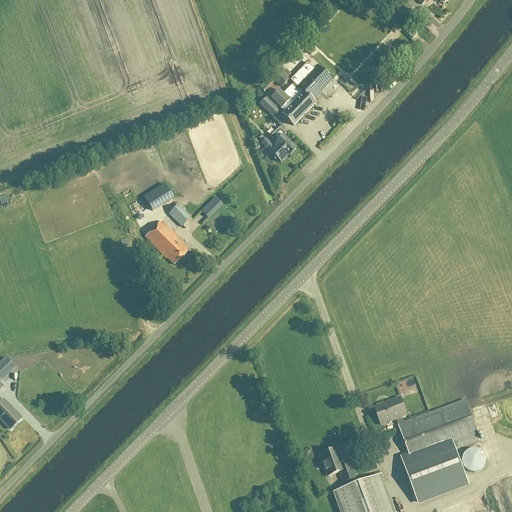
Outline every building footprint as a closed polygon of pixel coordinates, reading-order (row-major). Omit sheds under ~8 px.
[(407,33),(413,38),(417,34),(411,29),(407,33)] [(281,109),(281,110),(284,113),(282,115),(293,126),(315,105),(311,102),(331,81),(317,68),(314,70),(307,63),(290,81),(300,90),(297,93),(291,87),(283,95),(278,91),(271,99),(281,109)] [(274,79),(280,73),(277,70),(271,76),(274,79)] [(274,79),(274,80),(281,87),(288,81),(280,73),(274,79)] [(376,88),(379,92),(386,86),(382,82),(376,88)] [(265,139),(261,144),(269,152),(281,163),(288,156),(289,157),(295,150),(282,138),(276,144),(276,145),(273,147),(265,139)] [(144,181),(155,177),(153,170),(141,174),(144,181)] [(147,201),(165,190),(162,185),(145,195),(147,201)] [(169,189),(149,201),(152,206),(172,194),(169,189)] [(223,205),(215,198),(201,212),(208,219),(223,205)] [(178,205),(174,210),(169,214),(182,227),(191,219),(178,205)] [(98,251),(127,241),(118,213),(89,223),(98,251)] [(161,222),(144,238),(167,261),(168,260),(174,266),(188,251),(182,244),(183,244),(161,222)] [(0,373),(11,363),(6,357),(0,363),(0,373)] [(398,425),(409,454),(400,457),(418,506),(469,487),(455,448),(480,439),(465,400),(404,423),(402,417),(407,415),(400,397),(391,401),(392,401),(384,404),(384,403),(376,406),(377,407),(374,408),(381,425),(396,419),(398,425)] [(21,420),(3,400),(0,402),(0,419),(10,430),(21,420)] [(337,449),(320,455),(328,477),(340,472),(344,483),(355,479),(350,465),(344,468),(337,449)] [(479,450),(475,449),(473,449),(469,450),(466,452),(464,454),(462,457),(462,461),(462,464),(463,466),(465,470),(468,472),(471,473),(473,474),(475,474),(479,473),(482,471),(484,468),(485,466),(486,462),(486,459),(485,457),(483,453),(482,452),(479,450)] [(334,493),(340,511),(393,511),(381,476),(334,493)] [(485,499),(475,501),(477,510),(487,507),(485,499)]
